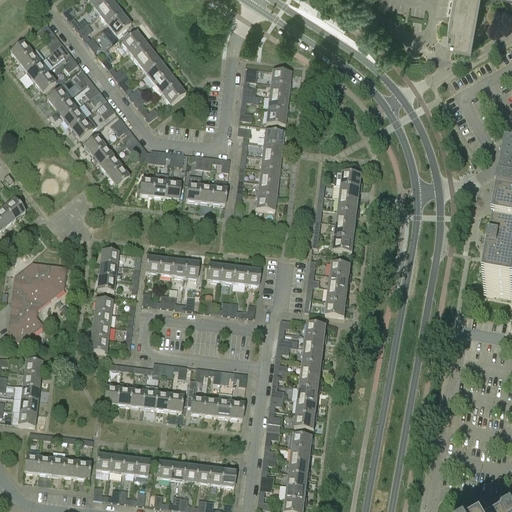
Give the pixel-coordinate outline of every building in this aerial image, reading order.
[(84,0),(91,8),(101,0),(84,0)] [(108,0),(101,0),(91,8),(99,18),(114,7),(108,0)] [(451,0),(448,22),(453,23),(452,28),(449,28),(448,37),(471,41),(477,12),(478,0),(451,0)] [(61,15),(66,21),(76,13),(72,7),(61,15)] [(114,7),(99,18),(107,29),(122,17),(114,7)] [(77,13),(72,17),(78,24),(83,21),(77,13)] [(108,30),(102,34),(112,47),(118,42),(116,40),(125,32),(130,28),(122,17),(107,29),(108,30)] [(73,30),(78,36),(88,28),(83,22),(73,30)] [(51,34),(47,28),(46,27),(36,35),(41,41),(51,34)] [(92,34),(88,28),(78,36),(82,41),(92,34)] [(121,47),(129,57),(144,46),(136,35),(121,47)] [(90,42),(86,46),(94,56),(98,52),(100,51),(92,41),(90,42)] [(47,50),(52,55),(62,48),(57,42),(47,50)] [(9,55),(18,66),(31,55),(23,44),(9,55)] [(152,56),(144,46),(129,57),(137,68),(152,56)] [(67,54),(62,48),(52,55),(57,61),(67,54)] [(31,55),(18,66),(26,76),(39,65),(44,61),(36,52),(32,55),(31,55)] [(110,56),(100,64),(105,70),(115,62),(110,56)] [(145,78),(160,66),(152,56),(137,68),(145,78)] [(39,65),(26,76),(34,86),(47,75),(53,71),(52,69),(45,61),(40,66),(39,65)] [(68,76),(78,68),(73,62),(63,70),(68,76)] [(168,76),(160,66),(145,78),(153,88),(168,76)] [(112,78),(116,84),(126,77),(122,71),(112,78)] [(245,72),(243,84),(256,86),(257,73),(245,72)] [(78,88),(88,80),(83,74),(73,82),(78,88)] [(271,74),(271,75),(269,87),(289,90),(291,76),(271,74)] [(47,75),(34,86),(42,96),(55,86),(47,75)] [(162,98),(176,86),(168,76),(153,88),(162,98)] [(131,83),(126,77),(116,84),(121,90),(131,83)] [(185,97),(176,86),(162,98),(170,109),(185,97)] [(289,90),(269,87),(268,100),(287,103),(289,90)] [(84,97),(89,102),(99,95),(94,89),(84,97)] [(242,90),(242,98),(254,99),(255,92),(242,90)] [(128,99),(132,105),(142,97),(138,91),(128,99)] [(46,102),(55,113),(68,102),(60,92),(46,102)] [(103,101),(99,95),(89,102),(93,108),(103,101)] [(147,103),(142,97),(132,105),(137,111),(147,103)] [(242,98),(241,105),(253,107),(254,99),(242,98)] [(287,103),(268,100),(266,113),(286,116),(287,103)] [(68,102),(55,113),(63,123),(76,112),(68,102)] [(115,115),(110,109),(100,117),(105,123),(115,115)] [(240,110),(239,123),(251,125),(252,117),(245,116),(245,111),(240,110)] [(148,125),(158,117),(154,111),(144,119),(148,125)] [(84,122),(76,112),(63,123),(71,133),(84,122)] [(286,116),(266,113),(265,127),(284,129),(286,116)] [(84,122),(71,133),(79,144),(96,130),(88,119),(84,122)] [(115,135),(125,128),(120,122),(120,121),(110,129),(115,135)] [(237,139),(243,140),(249,140),(250,133),(238,131),(237,139)] [(262,147),(282,149),(283,136),(264,134),(262,147)] [(121,144),(126,150),(136,142),(131,136),(121,144)] [(84,149),(92,160),(105,149),(97,139),(84,149)] [(141,148),(136,142),(126,150),(130,155),(141,148)] [(261,160),(280,162),(282,149),(262,147),(261,160)] [(105,149),(92,160),(100,170),(113,159),(105,149)] [(132,157),(137,163),(147,155),(142,149),(132,157)] [(149,166),(156,167),(158,155),(150,154),(149,166)] [(165,155),(158,155),(156,167),(164,168),(165,155)] [(182,170),(184,158),(176,157),(174,169),(182,170)] [(113,159),(100,170),(108,180),(121,169),(113,159)] [(195,172),(202,173),(204,160),(197,159),(195,172)] [(212,161),(204,160),(202,173),(210,174),(212,161)] [(259,173),(279,175),(280,162),(261,160),(259,173)] [(220,175),(227,176),(228,176),(229,163),(222,162),(220,175)] [(121,169),(108,180),(116,190),(129,180),(121,169)] [(258,186),(277,188),(279,175),(259,173),(258,186)] [(362,177),(342,175),(341,188),(360,191),(362,177)] [(154,183),(152,200),(165,201),(167,185),(168,178),(155,177),(154,183)] [(9,189),(14,185),(8,178),(3,181),(9,189)] [(511,180),(510,181),(511,181),(511,185),(511,189),(507,188),(503,205),(506,205),(505,212),(499,211),(497,221),(495,221),(486,226),(483,242),(489,253),(497,254),(495,263),(491,262),(489,268),(491,272),(490,277),(486,298),(511,302),(511,180)] [(152,200),(154,183),(141,181),(139,198),(152,200)] [(167,185),(165,201),(178,203),(180,186),(167,185)] [(256,199),(276,201),(277,188),(258,186),(256,199)] [(198,205),(200,189),(187,187),(185,204),(198,205)] [(334,187),(332,200),(339,201),(358,204),(360,191),(341,188),(334,187)] [(211,207),(213,190),(200,189),(198,205),(211,207)] [(211,207),(224,209),(227,192),(213,190),(211,207)] [(254,212),(274,214),(276,201),(256,199),(254,212)] [(358,204),(339,201),(338,214),(357,216),(358,204)] [(4,210),(14,223),(25,215),(14,202),(4,210)] [(0,212),(0,226),(4,231),(14,223),(4,210),(0,212)] [(357,216),(338,214),(336,227),(355,229),(357,216)] [(354,242),(355,229),(336,227),(334,240),(354,242)] [(354,242),(334,240),(333,253),(352,256),(354,242)] [(116,269),(118,256),(101,254),(99,267),(116,269)] [(159,261),(147,260),(146,259),(144,277),(157,278),(159,261)] [(172,263),(159,261),(157,278),(170,280),(172,263)] [(170,280),(183,281),(185,264),(172,263),(170,280)] [(198,266),(185,264),(183,281),(196,283),(198,266)] [(6,343),(7,343),(28,346),(30,334),(39,327),(40,327),(41,329),(42,328),(35,320),(37,308),(46,301),(48,301),(54,297),(54,294),(63,288),(66,270),(31,265),(31,270),(18,281),(14,280),(6,343)] [(330,279),(349,281),(350,268),(331,265),(330,279)] [(115,277),(116,269),(99,267),(98,280),(115,282),(120,283),(121,278),(115,277)] [(219,285),(221,268),(208,267),(206,284),(219,285)] [(232,287),(234,270),(221,268),(219,285),(232,287)] [(244,288),(246,271),(234,270),(232,287),(244,288)] [(244,288),(258,290),(260,273),(246,271),(244,288)] [(328,292),(347,294),(349,281),(330,279),(328,292)] [(113,295),(115,282),(98,280),(96,293),(113,295)] [(327,305),(346,307),(347,294),(328,292),(327,305)] [(143,296),(141,308),(149,309),(150,297),(143,296)] [(159,311),(167,311),(168,299),(161,298),(159,311)] [(167,311),(174,312),(176,300),(168,299),(167,311)] [(186,301),(185,314),(192,315),(194,302),(186,301)] [(93,315),(110,318),(112,304),(95,302),(93,315)] [(204,303),(202,316),(210,317),(212,304),(204,303)] [(221,318),(228,319),(230,306),(222,305),(221,318)] [(325,318),(344,320),(346,307),(327,305),(325,318)] [(228,319),(236,320),(237,307),(230,306),(228,319)] [(64,317),(69,313),(64,308),(59,312),(64,317)] [(247,308),(246,321),(254,322),(255,309),(247,308)] [(92,328),(108,330),(110,318),(93,315),(92,328)] [(280,323),(280,324),(279,331),(292,332),(293,324),(280,323)] [(324,341),(326,328),(307,326),(305,339),(324,341)] [(90,341),(107,343),(108,330),(92,328),(90,341)] [(324,341),(305,339),(304,352),(323,354),(324,341)] [(88,354),(105,356),(107,343),(90,341),(88,354)] [(277,349),(290,350),(291,343),(278,341),(277,349)] [(277,349),(276,356),(289,358),(290,350),(277,349)] [(323,354),(304,352),(302,365),(321,367),(323,354)] [(9,362),(0,361),(0,369),(8,370),(9,362)] [(23,377),(40,379),(42,366),(25,364),(23,377)] [(321,367),(302,365),(301,378),(320,380),(321,367)] [(153,366),(152,372),(152,377),(152,379),(159,380),(161,367),(153,366)] [(161,367),(159,380),(166,381),(168,368),(161,367)] [(274,374),(286,376),(287,369),(275,367),(274,374)] [(184,383),(186,370),(178,369),(177,382),(184,383)] [(202,385),(203,372),(196,371),(194,384),(202,385)] [(221,375),(214,374),(212,386),(220,387),(221,375)] [(274,374),(273,382),(286,383),(286,376),(274,374)] [(221,375),(220,387),(227,388),(229,375),(221,375)] [(22,389),(39,392),(40,379),(23,377),(22,389)] [(238,389),(246,390),(247,378),(239,377),(238,389)] [(320,380),(301,378),(299,391),(318,393),(320,380)] [(189,384),(186,409),(190,410),(189,417),(203,418),(205,401),(195,400),(196,385),(189,384)] [(118,391),(116,408),(129,409),(131,392),(122,391),(123,387),(119,386),(119,391),(118,391)] [(20,402),(37,404),(39,392),(22,389),(20,402)] [(116,408),(118,391),(105,389),(103,406),(116,408)] [(293,390),(291,403),(297,404),(317,406),(318,393),(299,391),(293,390)] [(142,411),(144,394),(131,392),(129,409),(142,411)] [(271,400),(283,402),(284,394),(272,393),(271,400)] [(156,395),(144,394),(142,411),(154,412),(156,395)] [(167,414),(169,397),(156,395),(154,412),(167,414)] [(182,399),(169,397),(167,414),(180,415),(182,399)] [(271,400),(270,408),(282,409),(283,402),(271,400)] [(215,420),(217,403),(205,401),(203,418),(215,420)] [(19,415),(36,417),(37,404),(20,402),(19,415)] [(228,422),(230,404),(217,403),(215,420),(228,422)] [(228,422),(241,423),(243,406),(230,404),(228,422)] [(317,406),(297,404),(296,417),(315,419),(317,406)] [(17,428),(34,430),(36,417),(19,415),(17,428)] [(315,419),(296,417),(294,430),(313,432),(315,419)] [(281,420),(269,419),(268,426),(280,428),(281,420)] [(279,436),(267,434),(266,442),(278,443),(279,436)] [(292,450),(311,453),(312,439),(293,437),(292,450)] [(309,466),(311,453),(292,450),(290,463),(309,466)] [(263,460),(276,462),(277,454),(264,453),(263,460)] [(110,458),(97,457),(95,474),(108,475),(110,458)] [(23,475),(37,477),(39,460),(25,458),(23,475)] [(110,458),(108,475),(121,477),(123,460),(110,458)] [(51,461),(39,460),(37,477),(49,478),(51,461)] [(121,477),(133,478),(135,461),(123,460),(121,477)] [(263,460),(263,468),(275,469),(276,462),(263,460)] [(49,478),(62,480),(64,463),(51,461),(49,478)] [(149,463),(135,461),(133,478),(147,480),(149,463)] [(76,464),(64,463),(62,480),(74,481),(76,464)] [(308,479),(309,466),(290,463),(288,476),(308,479)] [(74,481),(88,483),(90,466),(76,464),(74,481)] [(169,483),(171,466),(158,464),(156,481),(169,483)] [(182,485),(184,467),(171,466),(169,483),(182,485)] [(194,486),(196,469),(184,467),(182,485),(194,486)] [(207,488),(209,471),(196,469),(194,486),(207,488)] [(220,489),(222,472),(209,471),(207,488),(220,489)] [(220,489),(233,491),(235,474),(222,472),(220,489)] [(306,492),(308,479),(288,476),(287,489),(306,492)] [(260,486),(273,487),(274,480),(261,479),(260,486)] [(260,486),(259,493),(272,495),(273,487),(260,486)] [(304,505),(306,492),(287,489),(285,502),(304,505)] [(101,491),(94,490),(92,503),(100,504),(101,491)] [(110,505),(118,506),(119,493),(112,492),(110,505)] [(118,506),(125,507),(127,494),(119,493),(118,506)] [(137,496),(136,508),(143,509),(145,497),(137,496)] [(155,498),(153,510),(161,511),(162,499),(155,498)] [(171,511),(178,511),(180,501),(173,500),(171,511)] [(178,511),(186,511),(188,502),(180,501),(178,511)] [(303,511),(304,505),(285,502),(284,511),(303,511)] [(196,511),(204,511),(205,504),(198,503),(196,511)]
